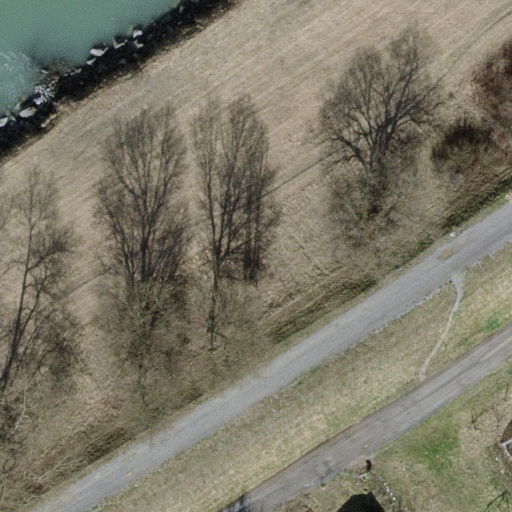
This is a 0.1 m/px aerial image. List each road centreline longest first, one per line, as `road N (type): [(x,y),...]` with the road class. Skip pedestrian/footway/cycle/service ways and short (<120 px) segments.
road 1 (track): [(511,205),(32,511)]
road 2 (track): [(511,333),(237,511)]
